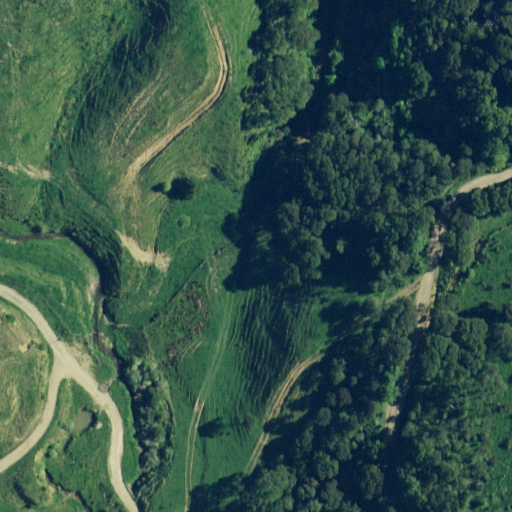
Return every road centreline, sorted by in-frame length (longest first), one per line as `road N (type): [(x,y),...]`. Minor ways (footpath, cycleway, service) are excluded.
road 1 (track): [(191,511),(197,418),(227,282),(221,262),(194,243),(141,253),(123,230),(122,207),(135,168),(205,104),(223,76),(200,0)]
road 2 (track): [(511,175),(461,194),(442,224),(380,511)]
road 3 (track): [(136,511),(122,494),(119,412),(74,365),(58,367),(37,435),(0,472)]
road 4 (track): [(334,0),(324,68),(291,154),(209,249)]
